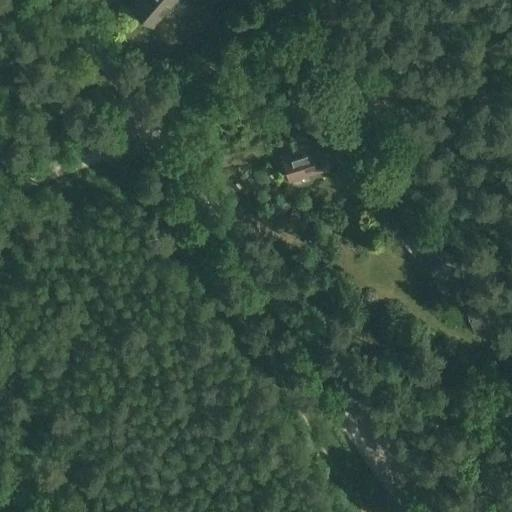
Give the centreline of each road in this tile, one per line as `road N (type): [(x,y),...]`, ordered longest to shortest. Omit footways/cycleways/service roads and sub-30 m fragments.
road 1 (track): [(148,120),(339,368),(414,488)]
road 2 (track): [(148,120),(275,10)]
road 3 (track): [(148,120),(93,156),(0,193)]
road 4 (unclassified): [(148,120),(56,0)]
road 5 (track): [(511,404),(414,488)]
